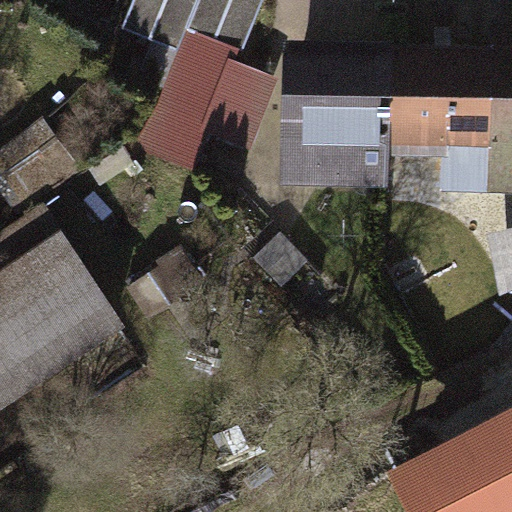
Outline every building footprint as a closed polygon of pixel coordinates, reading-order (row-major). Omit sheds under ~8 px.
[(136,0),(124,29),(179,53),(190,28),(244,52),(267,0),(136,0)] [(504,46),(408,42),(403,148),(448,150),(446,178),(511,181),(511,22),(505,22),(504,46)] [(402,178),(403,148),(408,42),(306,38),(300,173),(402,178)] [(288,79),(191,44),(165,114),(262,150),(288,79)] [(58,124),(0,160),(0,192),(16,218),(89,172),(58,124)] [(73,229),(0,271),(0,397),(128,324),(73,229)] [(511,285),(511,284),(511,239),(494,249),(511,285)] [(461,247),(405,274),(481,432),(511,417),(511,327),(502,332),(461,247)] [(511,511),(511,423),(392,480),(406,511),(511,511)]
